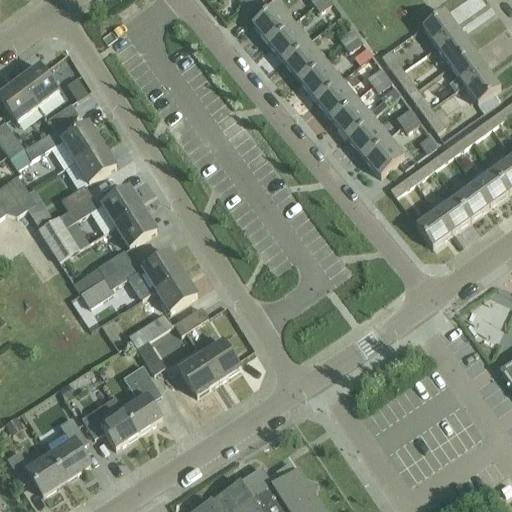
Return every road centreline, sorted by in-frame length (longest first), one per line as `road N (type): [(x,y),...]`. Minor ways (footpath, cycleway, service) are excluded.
road 1 (residential): [(300,387),(60,8)]
road 2 (residential): [(432,302),(186,0)]
road 3 (residential): [(105,511),(300,387)]
road 4 (residential): [(300,387),(432,302)]
